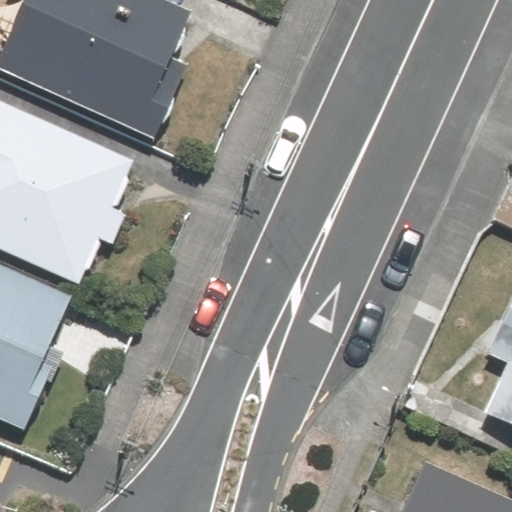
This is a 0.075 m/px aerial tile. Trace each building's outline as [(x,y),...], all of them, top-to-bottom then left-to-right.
[(197,17),(159,0),(13,0),(30,7),(0,68),(0,73),(157,143),(191,70),(177,64),(197,17)] [(0,253),(81,290),(102,244),(115,250),(129,221),(119,216),(139,167),(0,104),(0,253)] [(79,301),(0,266),(0,423),(27,435),(55,373),(48,369),(79,301)] [(511,291),(453,411),(511,439),(511,291)] [(511,511),(511,507),(418,464),(395,511),(511,511)]
